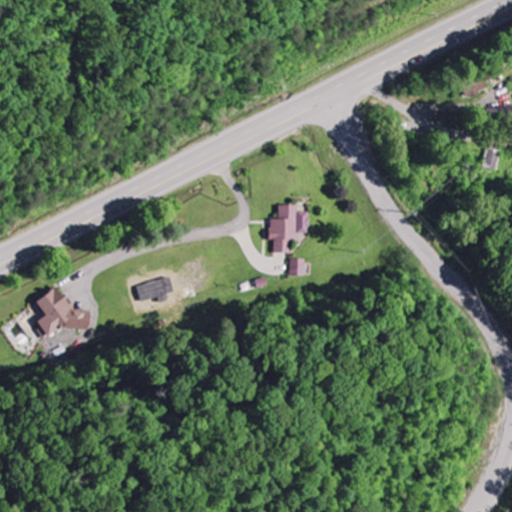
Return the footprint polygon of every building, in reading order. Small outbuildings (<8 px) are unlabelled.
[(457,87),(463,99),(484,90),(478,77),(457,87)] [(497,172),(501,152),(488,149),(484,169),(497,172)] [(289,254),(289,237),(307,237),(307,213),(296,213),(296,207),(277,207),(277,220),(269,220),(268,242),(274,242),(274,254),(289,254)] [(290,277),(305,277),(305,261),(290,261),(290,277)] [(85,331),(87,313),(72,311),(67,301),(59,300),(53,290),(32,303),(41,318),(34,322),(43,338),(62,326),(63,328),(85,331)]
